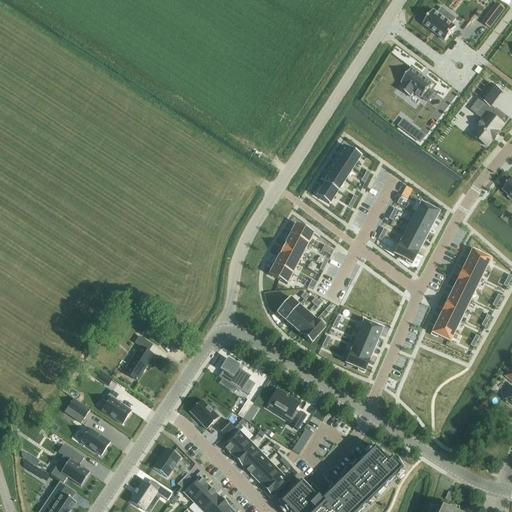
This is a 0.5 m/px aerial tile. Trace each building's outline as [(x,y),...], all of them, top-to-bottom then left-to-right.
[(496,3),(487,16),(495,22),(505,9),(496,3)] [(433,11),(423,25),(445,42),(456,28),(452,25),(456,19),(448,14),(444,19),(437,14),(433,11)] [(404,84),(400,88),(410,97),(414,92),(421,99),(421,98),(427,102),(434,94),(429,90),(432,85),(426,79),(420,74),(413,68),(401,82),(404,84)] [(485,121),(474,137),(487,147),(493,140),(494,141),(499,133),(498,132),(504,125),(500,123),(505,117),(491,107),(502,93),(491,84),(479,99),(486,104),(477,115),(485,121)] [(413,127),(408,134),(415,139),(420,132),(413,127)] [(349,137),(342,147),(358,158),(365,149),(349,137)] [(342,147),(335,156),(351,167),(358,158),(342,147)] [(335,156),(328,165),(344,177),(351,167),(335,156)] [(328,165),(321,176),(338,186),(344,177),(328,165)] [(511,179),(503,190),(511,198),(511,179)] [(422,204),(417,213),(434,223),(440,213),(422,204)] [(417,213),(411,224),(429,233),(434,223),(417,213)] [(411,224),(406,233),(423,243),(429,233),(411,224)] [(296,225),(290,235),(308,244),(314,234),(296,225)] [(406,233),(400,243),(417,253),(423,243),(406,233)] [(290,235),(285,245),(303,255),(308,244),(290,235)] [(400,243),(394,253),(412,263),(417,253),(400,243)] [(285,245),(280,255),(298,265),(303,255),(285,245)] [(472,251),(467,262),(485,271),(490,260),(478,254),(478,252),(473,250),(472,251)] [(280,255),(274,266),(292,275),(298,265),(280,255)] [(467,262),(462,272),(480,281),(485,271),(467,262)] [(274,266),(269,276),(287,285),(292,275),(274,266)] [(462,272),(457,282),(475,291),(480,281),(462,272)] [(457,282),(452,292),(470,301),(475,291),(457,282)] [(452,292),(447,303),(465,312),(470,301),(452,292)] [(287,299),(275,315),(284,322),(296,306),(287,299)] [(447,303),(442,313),(460,322),(465,312),(447,303)] [(296,306),(284,322),(293,329),(305,314),(296,306)] [(125,311),(122,316),(132,323),(135,318),(125,311)] [(442,313),(437,323),(455,332),(460,322),(442,313)] [(305,314),(293,329),(302,336),(314,321),(305,314)] [(314,321),(302,336),(310,344),(323,328),(314,321)] [(364,322),(359,334),(377,341),(382,330),(364,322)] [(432,334),(431,335),(437,338),(437,337),(450,343),(455,332),(437,323),(432,334)] [(359,334),(355,344),(373,352),(377,341),(359,334)] [(149,352),(153,345),(139,337),(135,344),(140,347),(124,373),(137,381),(153,355),(149,352)] [(355,344),(351,354),(369,361),(373,352),(355,344)] [(351,354),(346,365),(364,373),(369,361),(351,354)] [(223,372),(219,378),(222,380),(237,389),(241,391),(248,395),(255,385),(248,380),(250,377),(238,370),(239,367),(230,361),(226,362),(221,371),(223,372)] [(101,372),(96,378),(108,387),(112,380),(101,372)] [(110,399),(102,411),(123,425),(132,412),(115,401),(118,396),(112,391),(108,397),(110,399)] [(278,391),(270,404),(295,420),(291,425),(290,427),(297,432),(307,417),(300,412),(299,413),(295,411),(299,405),(278,391)] [(73,399),(68,407),(79,415),(76,421),(80,424),(90,410),(73,399)] [(202,401),(190,413),(206,430),(219,418),(202,401)] [(247,401),(237,416),(243,420),(252,404),(247,401)] [(226,420),(217,429),(225,437),(234,428),(226,420)] [(90,429),(81,443),(101,457),(110,444),(90,429)] [(239,431),(223,447),(233,457),(249,441),(239,431)] [(249,441),(233,457),(234,458),(233,458),(241,467),(242,466),(243,467),(259,451),(249,441)] [(63,457),(51,475),(64,484),(67,478),(81,487),(90,474),(83,469),(84,468),(80,466),(80,467),(79,467),(84,459),(63,445),(58,453),(63,457)] [(301,481),(278,503),(281,506),(280,506),(281,507),(285,511),(360,511),(366,507),(367,506),(373,500),(384,489),(394,479),(395,480),(395,479),(402,472),(403,472),(402,471),(403,470),(401,468),(402,468),(394,459),(393,460),(391,458),(388,462),(375,448),(373,449),(373,448),(372,449),(365,455),(365,456),(365,457),(359,463),(358,463),(357,464),(351,470),(348,474),(341,480),(340,481),(341,481),(334,487),(328,493),(321,501),(316,496),(319,493),(320,494),(320,493),(319,492),(313,486),(312,485),(311,485),(308,488),(301,481)] [(167,449),(153,469),(167,479),(181,459),(167,449)] [(259,451),(243,467),(252,477),(268,461),(259,451)] [(28,455),(22,459),(33,466),(36,467),(39,462),(28,455)] [(33,466),(22,459),(25,468),(29,471),(33,466)] [(268,461),(252,477),(262,487),(278,471),(268,461)] [(278,471),(262,487),(263,488),(262,488),(270,497),(271,496),(272,497),(288,481),(278,471)] [(188,475),(182,480),(187,485),(192,480),(188,475)] [(200,478),(183,493),(193,503),(210,488),(200,478)] [(143,484),(131,502),(144,511),(156,494),(167,502),(172,495),(151,481),(147,487),(143,484)] [(60,482),(40,511),(70,511),(76,504),(77,504),(71,500),(76,493),(60,482)] [(210,488),(193,503),(201,511),(204,511),(219,498),(210,488)] [(453,495),(451,494),(448,492),(445,500),(450,502),(453,495)] [(219,498),(204,511),(224,511),(229,507),(228,507),(229,506),(221,498),(220,498),(219,498)]
